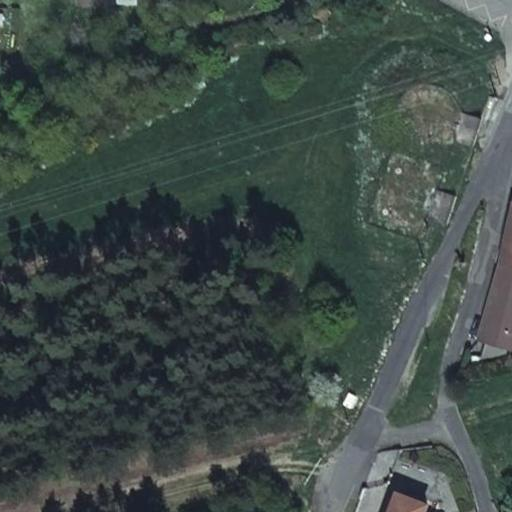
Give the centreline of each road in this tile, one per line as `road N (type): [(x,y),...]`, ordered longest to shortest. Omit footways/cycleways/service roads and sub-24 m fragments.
road 1 (residential): [(364,437),(474,183),(506,134)]
road 2 (residential): [(506,134),(478,280),(444,392),(454,438)]
